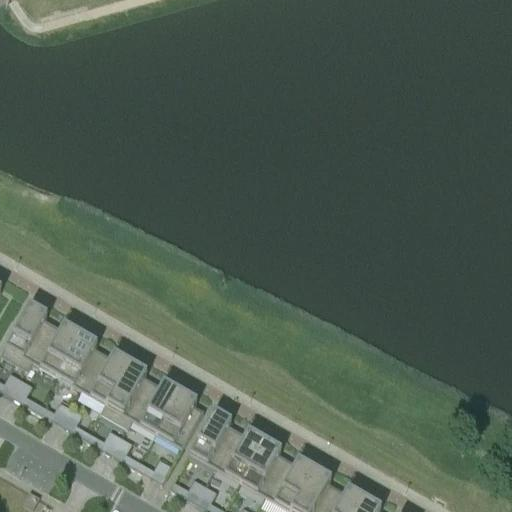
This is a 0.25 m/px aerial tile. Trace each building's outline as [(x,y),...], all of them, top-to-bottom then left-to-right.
[(30,369),(51,331),(25,317),(4,354),(0,360),(0,362),(25,377),(29,369),(30,369)] [(30,369),(55,383),(76,346),(51,331),(30,369)] [(55,383),(79,398),(101,360),(76,346),(55,383)] [(79,398),(104,412),(126,375),(101,360),(79,398)] [(129,426),(151,389),(126,375),(104,412),(99,421),(124,435),(129,426)] [(176,403),(151,389),(129,426),(154,441),(176,403)] [(24,403),(20,410),(35,418),(39,411),(24,403)] [(180,456),(202,418),(176,403),(154,441),(180,456)] [(53,419),(39,411),(35,418),(49,426),(53,419)] [(188,460),(214,475),(235,438),(209,423),(188,460)] [(70,439),(84,447),(88,440),(74,432),(70,439)] [(214,475),(239,489),(260,452),(235,438),(214,475)] [(103,448),(88,440),(84,447),(99,455),(103,448)] [(239,489),(264,504),(285,466),(260,452),(239,489)] [(124,460),(120,467),(134,475),(138,469),(124,460)] [(292,511),(310,481),(285,466),(264,504),(277,511),(292,511)] [(152,477),(138,469),(134,475),(148,484),(152,477)] [(292,511),(325,511),(335,495),(310,481),(292,511)] [(183,503),(187,496),(172,488),(168,495),(183,503)] [(358,511),(360,510),(335,495),(325,511),(358,511)] [(23,508),(30,511),(32,511),(37,504),(28,498),(23,508)]
